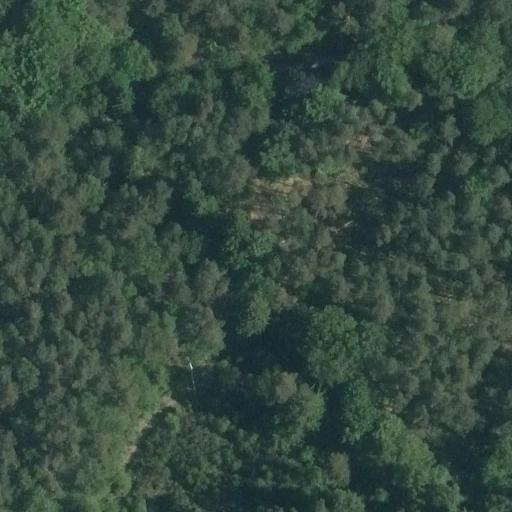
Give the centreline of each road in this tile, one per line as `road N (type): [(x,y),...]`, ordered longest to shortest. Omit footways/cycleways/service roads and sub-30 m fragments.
road 1 (track): [(388,48),(0,117)]
road 2 (track): [(192,390),(212,366),(232,315),(276,116),(300,66)]
road 3 (track): [(511,39),(388,48)]
